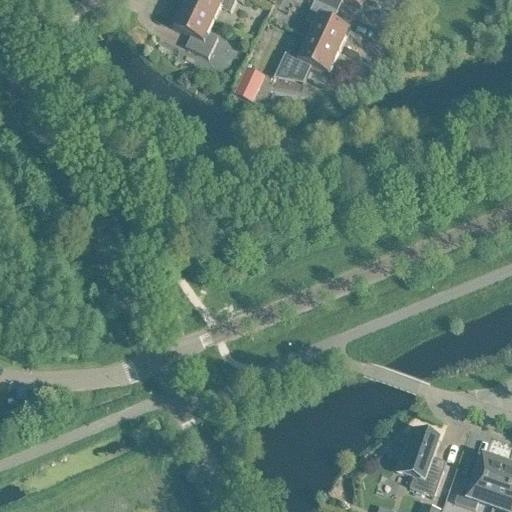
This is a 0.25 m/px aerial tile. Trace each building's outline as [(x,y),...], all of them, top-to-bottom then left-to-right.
[(231,17),(237,5),(243,8),(246,0),(189,0),(184,11),(216,26),(222,13),(231,17)] [(361,14),(367,0),(317,0),(315,5),(338,16),(343,5),(361,14)] [(333,26),(338,16),(315,5),(306,25),(315,30),(309,43),(340,57),(351,35),(333,26)] [(210,39),(216,26),(184,11),(173,33),(191,42),(186,53),(209,63),(219,43),(210,39)] [(330,80),(340,57),(309,43),(302,56),(294,52),(290,60),(287,59),(286,60),(289,61),(279,81),(304,86),(303,88),(304,88),(312,72),(330,80)] [(253,108),(265,81),(246,73),(234,100),(253,108)] [(431,471),(440,444),(414,435),(409,449),(407,448),(402,462),(404,463),(399,477),(414,483),(411,493),(435,501),(444,476),(431,471)] [(493,511),(508,470),(484,462),(479,476),(475,488),(464,484),(455,508),(467,511),(477,511),(479,506),(493,511)] [(511,511),(511,469),(509,468),(508,470),(493,511),(495,511),(511,511)]
